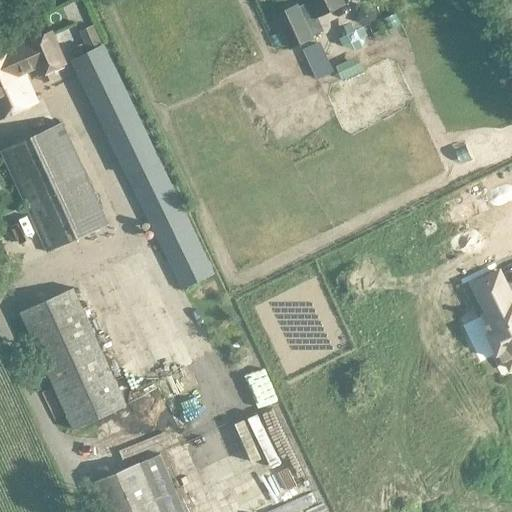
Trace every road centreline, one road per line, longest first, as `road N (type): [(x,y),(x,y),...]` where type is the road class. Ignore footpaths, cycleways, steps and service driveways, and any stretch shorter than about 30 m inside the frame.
road 1 (unknown): [(0,136),(57,113),(69,119),(121,244),(114,256),(0,309)]
road 2 (unclassified): [(84,511),(0,316)]
